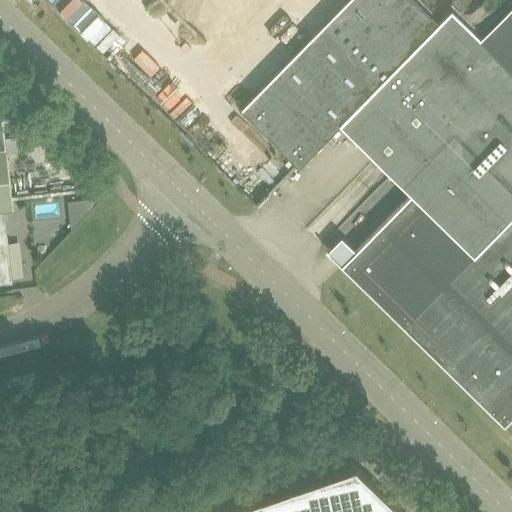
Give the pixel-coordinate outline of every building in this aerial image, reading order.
[(340,123),(341,123),(411,193),(440,164),(511,235),(511,4),(489,28),(488,27),(479,36),(452,8),(439,22),(438,21),(437,22),(438,23),(411,50),(410,49),(409,50),(410,51),(383,79),(382,78),(381,79),(382,80),(355,107),(354,106),(353,107),(354,108),(340,123)] [(0,211),(4,211),(13,210),(6,149),(0,149),(0,211)] [(341,264),(342,265),(501,421),(502,420),(501,419),(511,407),(511,235),(440,164),(411,193),(356,250),(341,264)] [(96,196),(68,199),(71,230),(97,202),(96,196)] [(10,262),(4,211),(0,211),(0,284),(12,283),(10,262)] [(403,511),(356,466),(224,511),(403,511)]
